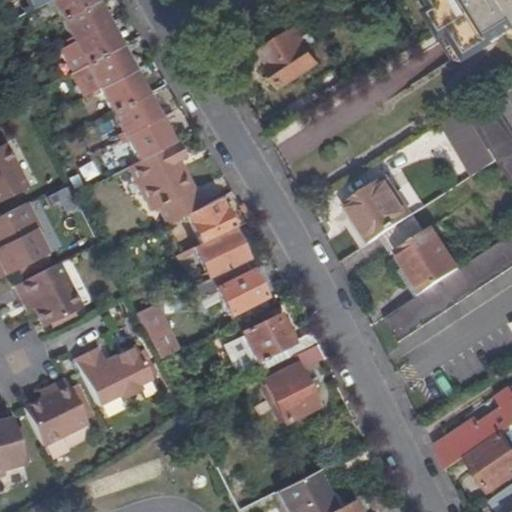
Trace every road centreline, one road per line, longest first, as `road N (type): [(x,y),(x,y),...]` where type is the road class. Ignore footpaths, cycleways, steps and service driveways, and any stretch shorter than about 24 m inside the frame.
road 1 (residential): [(372,391),(241,150),(169,37)]
road 2 (residential): [(372,391),(511,306)]
road 3 (residential): [(435,511),(372,391)]
